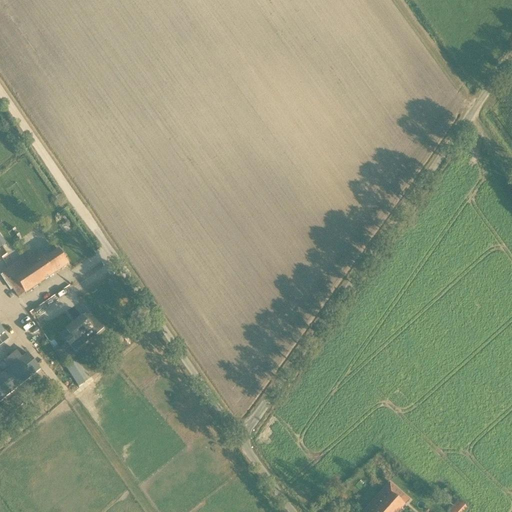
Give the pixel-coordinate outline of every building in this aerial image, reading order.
[(42,252),(34,257),(37,261),(38,260),(45,270),(50,278),(69,265),(64,258),(59,250),(46,259),(42,252)] [(5,277),(14,291),(19,298),(50,278),(45,270),(38,260),(37,261),(34,257),(32,253),(2,273),(5,277)] [(66,341),(70,346),(92,329),(82,317),(66,330),(72,337),(66,341)] [(65,345),(56,352),(66,363),(74,357),(72,354),(71,355),(70,356),(65,350),(66,348),(67,348),(65,345)] [(4,363),(9,369),(0,376),(0,402),(41,370),(28,354),(22,359),(17,352),(4,363)] [(386,457),(380,463),(386,469),(392,463),(386,457)] [(399,511),(409,501),(390,484),(364,511),(399,511)] [(344,502),(347,499),(340,493),(337,496),(344,502)] [(462,511),(467,508),(459,501),(448,511),(462,511)]
